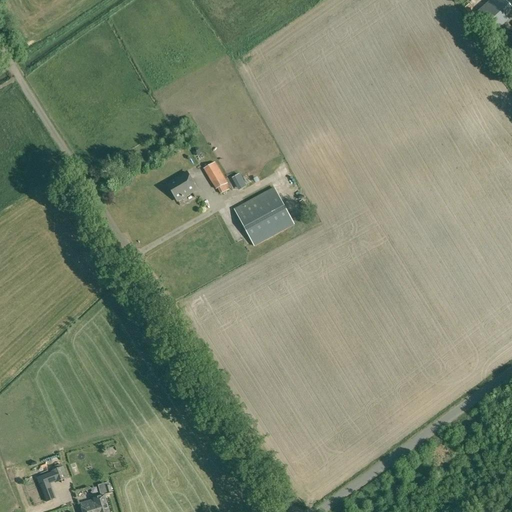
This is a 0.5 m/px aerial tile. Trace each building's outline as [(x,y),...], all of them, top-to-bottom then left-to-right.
[(493,35),(511,17),(511,8),(504,0),(490,0),(475,14),(493,35)] [(217,189),(221,194),(229,189),(226,184),(227,183),(215,162),(204,169),(216,190),(217,189)] [(167,185),(177,201),(197,190),(187,173),(167,185)] [(239,174),(234,177),(241,189),(246,186),(239,174)] [(234,210),(254,247),(295,225),(274,187),(234,210)] [(54,479),(55,483),(68,478),(63,467),(51,471),(51,472),(54,479)] [(37,478),(46,502),(53,499),(44,476),(37,478)] [(81,504),(83,511),(109,511),(105,496),(94,499),(94,500),(81,504)]
